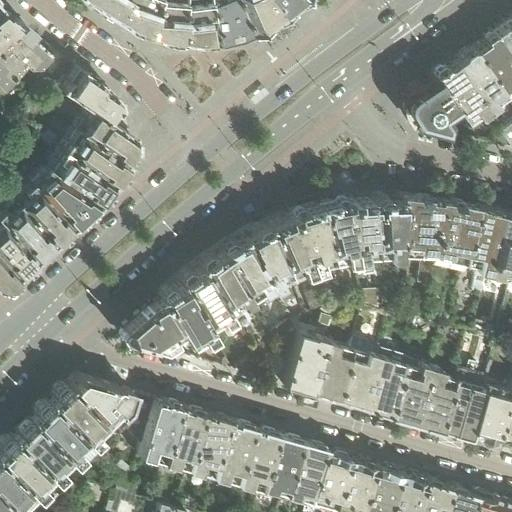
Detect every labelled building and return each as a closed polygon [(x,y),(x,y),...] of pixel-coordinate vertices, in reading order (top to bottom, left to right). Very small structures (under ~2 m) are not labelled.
[(110,14),(120,0),(87,0),(95,5),(98,11),(104,15),(110,14)] [(141,29),(153,0),(120,0),(110,14),(111,14),(124,24),(128,29),(135,32),(141,29)] [(176,36),(179,0),(153,0),(141,29),(142,29),(158,35),(163,39),(163,40),(170,40),(176,36)] [(211,40),(205,0),(179,0),(176,36),(193,38),(198,41),(211,40)] [(247,29),(235,0),(205,0),(211,40),(230,35),(230,36),(247,29)] [(278,10),(270,0),(235,0),(247,29),(262,22),(278,10)] [(270,0),(278,10),(291,0),(270,0)] [(0,32),(12,20),(1,10),(0,8),(0,32)] [(511,21),(508,15),(488,29),(489,30),(511,64),(511,21)] [(0,76),(19,56),(24,60),(34,61),(44,49),(26,32),(26,26),(18,19),(12,20),(0,32),(0,76)] [(503,90),(511,83),(511,64),(489,30),(481,35),(483,37),(471,46),(503,92),(504,91),(503,90)] [(503,92),(471,46),(466,46),(460,50),(460,51),(458,55),(451,60),(484,107),(493,101),(492,99),(503,92)] [(484,107),(451,60),(445,64),(443,62),(430,72),(453,105),(464,120),(474,112),(475,114),(484,107)] [(110,92),(96,83),(95,79),(96,78),(94,77),(78,66),(76,65),(71,62),(55,84),(64,90),(61,96),(60,97),(60,98),(61,99),(62,99),(63,100),(64,101),(65,103),(67,104),(69,105),(71,105),(73,106),(74,106),(75,105),(78,100),(84,104),(106,118),(111,111),(116,111),(119,106),(118,101),(113,97),(112,94),(112,93),(111,92),(110,92)] [(453,105),(430,72),(416,81),(416,82),(407,89),(404,91),(401,95),(400,98),(400,102),(400,106),(403,111),(409,120),(440,128),(448,130),(446,118),(442,113),(453,105)] [(49,85),(52,82),(53,81),(47,76),(43,76),(36,80),(34,82),(44,88),(48,87),(50,85),(49,85)] [(128,133),(106,118),(84,104),(71,124),(72,125),(95,140),(120,156),(128,144),(129,144),(129,133),(128,133)] [(511,119),(499,129),(498,129),(493,137),(492,140),(507,144),(511,145),(511,119)] [(120,156),(95,140),(72,125),(59,144),(95,171),(106,179),(108,180),(113,172),(113,173),(114,172),(119,171),(119,172),(124,165),(123,159),(119,157),(120,156)] [(57,134),(47,126),(43,131),(53,139),(57,134)] [(53,140),(53,139),(43,131),(39,128),(35,133),(49,145),(53,140)] [(106,179),(95,171),(59,144),(45,165),(91,199),(92,198),(92,199),(93,198),(98,197),(98,198),(103,190),(102,185),(106,179)] [(91,199),(45,165),(42,163),(27,177),(24,180),(65,222),(66,222),(71,222),(78,217),(77,216),(77,211),(78,211),(77,211),(90,199),(91,199)] [(65,222),(24,180),(27,177),(16,165),(7,173),(18,186),(9,195),(51,240),(58,234),(59,233),(59,232),(59,227),(60,227),(59,227),(65,222)] [(395,256),(397,196),(388,196),(387,196),(383,193),(383,192),(374,193),(370,197),(374,254),(386,253),(386,256),(395,256)] [(428,252),(435,196),(423,194),(414,193),(397,192),(397,196),(395,256),(397,256),(397,251),(419,252),(415,280),(425,282),(428,252)] [(51,240),(9,195),(0,202),(0,221),(30,254),(36,248),(36,249),(36,248),(41,249),(42,249),(43,248),(42,245),(50,241),(51,240)] [(374,254),(370,197),(355,199),(355,198),(354,198),(351,195),(343,196),(342,196),(352,259),(363,257),(363,254),(374,254)] [(352,259),(342,196),(333,197),(315,202),(328,261),(342,258),(342,261),(352,259)] [(428,252),(461,260),(474,202),(456,199),(448,197),(435,196),(428,252)] [(328,261),(315,202),(299,206),(300,206),(290,209),(309,270),(321,266),(320,264),(328,261)] [(479,291),(499,208),(489,206),(474,202),(461,260),(474,264),(473,271),(474,271),(470,289),(479,291)] [(510,272),(511,261),(511,210),(507,210),(499,208),(479,291),(488,293),(492,276),(495,276),(497,269),(510,272)] [(309,270),(290,209),(289,209),(282,212),(280,216),(279,216),(280,217),(266,223),(288,275),(299,270),(300,273),(309,270)] [(30,254),(0,221),(0,257),(12,271),(18,265),(23,265),(24,265),(30,260),(30,259),(30,254)] [(288,275),(266,223),(265,222),(265,223),(260,221),(252,224),(252,225),(250,229),(249,230),(250,230),(241,235),(266,286),(268,285),(270,288),(280,282),(279,280),(288,275)] [(247,298),(266,286),(241,235),(234,239),(233,239),(228,238),(227,237),(220,242),(219,248),(247,298)] [(247,298),(219,248),(218,248),(219,248),(212,253),(211,253),(206,252),(205,252),(199,257),(198,263),(197,264),(198,265),(230,316),(231,316),(228,311),(247,298)] [(12,271),(0,257),(0,283),(3,283),(4,283),(5,283),(13,272),(12,271)] [(230,316),(198,265),(190,269),(185,268),(185,267),(178,273),(178,278),(177,278),(179,281),(212,335),(213,335),(208,327),(218,321),(219,323),(230,316)] [(212,335),(179,281),(172,286),(172,285),(171,285),(166,284),(159,290),(158,295),(145,303),(119,325),(121,335),(122,335),(160,346),(161,346),(171,348),(186,339),(190,345),(200,339),(202,342),(212,335)] [(376,305),(375,286),(356,287),(357,299),(376,305)] [(286,317),(268,329),(287,357),(295,330),(286,317)] [(330,331),(333,323),(328,321),(324,329),(330,331)] [(307,388),(323,334),(312,330),(311,333),(295,328),(295,330),(287,357),(280,381),(298,386),(307,388)] [(468,355),(473,335),(463,333),(458,352),(468,355)] [(334,396),(350,344),(333,339),(334,337),(323,334),(307,388),(334,396)] [(248,357),(244,342),(235,344),(239,359),(248,357)] [(358,403),(373,349),(364,346),(364,348),(350,344),(334,396),(358,403)] [(386,412),(401,361),(402,359),(386,354),(387,353),(373,349),(358,403),(366,405),(366,406),(386,412)] [(276,380),(282,359),(280,357),(269,353),(262,376),(276,380)] [(438,426),(455,363),(453,362),(453,363),(428,355),(426,362),(411,419),(438,426)] [(467,431),(483,371),(473,368),(475,360),(467,358),(464,365),(455,363),(438,426),(464,434),(466,434),(467,431)] [(411,419),(426,362),(416,359),(414,365),(401,361),(386,412),(411,419)] [(491,438),(492,434),(507,385),(505,384),(504,388),(494,384),(496,379),(483,375),(484,371),(483,371),(467,431),(474,433),(477,437),(477,438),(487,441),(487,440),(491,438)] [(138,440),(151,394),(129,388),(76,373),(75,372),(65,382),(95,413),(105,424),(116,414),(127,425),(125,427),(138,440)] [(511,380),(509,380),(507,385),(492,434),(505,438),(505,437),(509,435),(509,434),(511,435),(511,380)] [(95,413),(65,382),(64,382),(63,382),(58,382),(58,381),(51,387),(52,388),(52,393),(45,399),(88,443),(88,444),(97,435),(95,433),(105,424),(95,413)] [(159,460),(176,402),(176,401),(160,397),(151,395),(151,394),(138,440),(134,452),(159,460)] [(88,443),(45,399),(45,400),(40,399),(39,399),(33,405),(34,411),(33,411),(34,411),(28,417),(69,460),(68,460),(70,462),(80,453),(79,452),(88,443)] [(183,466),(199,408),(184,404),(176,402),(159,460),(183,466)] [(207,473),(223,415),(208,411),(200,409),(200,408),(199,408),(183,466),(207,473)] [(233,481),(250,423),(249,423),(249,422),(233,418),(224,416),(224,415),(223,415),(207,473),(233,481)] [(69,460),(28,417),(27,417),(15,429),(9,435),(50,477),(52,479),(61,470),(60,469),(68,460),(69,460)] [(258,484),(273,429),(257,425),(250,423),(233,481),(257,487),(258,484)] [(283,491),(298,437),(273,429),(258,484),(283,491)] [(50,477),(9,435),(8,435),(3,434),(0,436),(0,461),(33,495),(34,496),(43,487),(42,486),(50,477)] [(305,502),(321,447),(320,447),(321,443),(298,437),(283,491),(305,498),(304,501),(305,502)] [(330,509),(347,454),(345,454),(342,449),(333,446),(333,447),(328,449),(321,447),(305,502),(315,505),(317,501),(330,504),(329,508),(330,509)] [(356,511),(371,461),(370,461),(367,457),(367,456),(358,454),(353,456),(347,454),(330,509),(340,511),(342,508),(355,511),(354,511),(356,511)] [(130,467),(119,458),(113,465),(123,474),(130,467)] [(33,495),(0,461),(0,497),(14,511),(17,511),(25,505),(24,504),(33,495)] [(383,511),(396,469),(394,468),(392,464),(392,463),(383,461),(378,464),(371,461),(356,511),(383,511)] [(409,511),(421,475),(420,475),(417,471),(408,468),(403,471),(396,469),(383,511),(409,511)] [(436,511),(445,482),(436,480),(433,476),(434,475),(424,473),(421,475),(409,511),(436,511)] [(124,490),(127,480),(128,476),(120,474),(116,476),(113,487),(115,487),(124,490)] [(132,493),(136,482),(127,480),(124,490),(132,493)] [(463,511),(470,491),(469,491),(460,488),(458,483),(459,482),(449,480),(445,482),(436,511),(463,511)] [(490,511),(496,493),(470,486),(469,491),(470,491),(463,511),(490,511)] [(115,511),(120,499),(130,501),(132,493),(124,490),(115,487),(112,497),(107,511),(115,511)] [(181,507),(185,495),(176,493),(173,504),(181,507)] [(511,511),(511,497),(496,493),(490,511),(511,511)] [(14,511),(0,497),(0,511),(14,511)] [(166,511),(169,503),(156,499),(152,511),(166,511)] [(192,511),(193,510),(181,507),(173,504),(169,503),(166,511),(192,511)]
